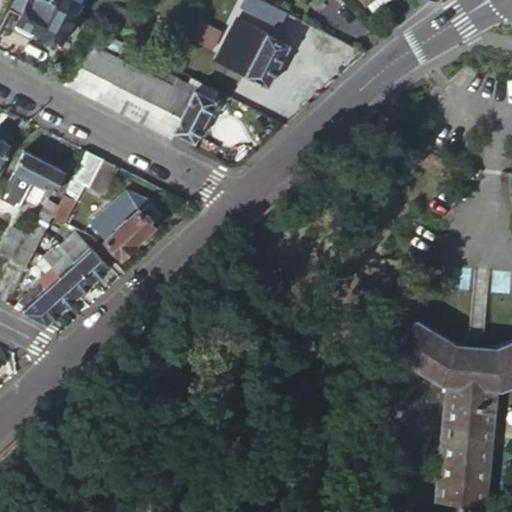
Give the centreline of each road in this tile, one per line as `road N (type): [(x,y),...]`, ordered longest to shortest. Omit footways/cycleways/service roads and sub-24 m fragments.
road 1 (tertiary): [(238,203),(391,63),(488,0)]
road 2 (residential): [(0,77),(238,203)]
road 3 (tertiary): [(64,364),(238,203)]
